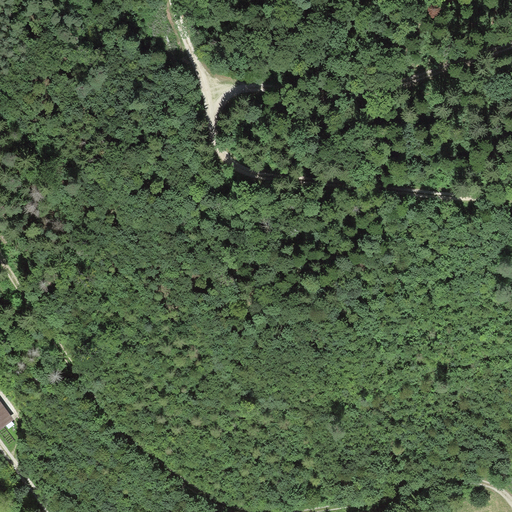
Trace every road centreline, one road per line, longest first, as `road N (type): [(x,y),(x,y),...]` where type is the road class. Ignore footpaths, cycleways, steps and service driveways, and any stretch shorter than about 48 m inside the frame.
road 1 (track): [(511,196),(258,177),(233,167),(170,0)]
road 2 (track): [(0,255),(96,406),(163,471),(239,511)]
road 3 (track): [(511,349),(302,402),(266,400),(215,358)]
road 4 (track): [(208,95),(254,86),(354,95),(511,45)]
road 5 (track): [(296,511),(467,482),(511,506)]
